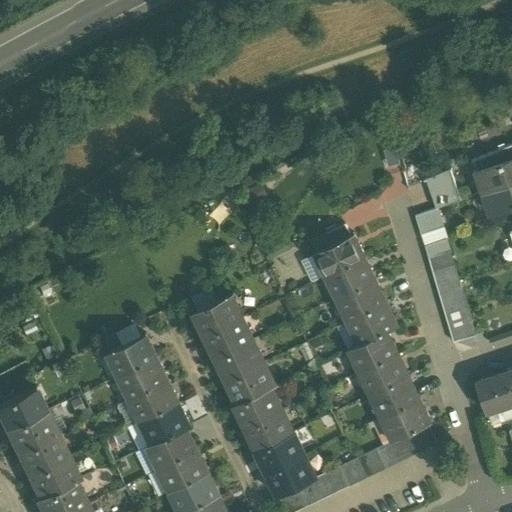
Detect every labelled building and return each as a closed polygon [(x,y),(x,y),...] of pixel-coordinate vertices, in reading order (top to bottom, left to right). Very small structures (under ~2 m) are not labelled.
[(511,143),(473,160),(477,172),(511,159),(511,143)] [(511,159),(477,172),(484,193),(511,182),(511,159)] [(450,169),(426,179),(436,209),(438,208),(461,200),(450,169)] [(511,182),(484,193),(491,213),(511,206),(511,182)] [(436,209),(416,216),(421,235),(443,228),(444,227),(438,208),(436,209)] [(345,224),(324,234),(329,245),(350,235),(345,224)] [(443,228),(421,235),(425,246),(447,239),(443,228)] [(329,245),(321,249),(332,272),(365,256),(354,233),(350,235),(329,245)] [(447,239),(425,246),(428,258),(450,251),(447,239)] [(450,251),(428,258),(430,262),(435,273),(454,263),(450,251)] [(365,256),(332,272),(343,295),(376,279),(365,256)] [(435,273),(433,274),(439,284),(457,274),(454,263),(435,273)] [(439,284),(437,285),(442,295),(461,286),(457,274),(439,284)] [(376,279),(343,295),(354,318),(387,302),(376,279)] [(442,295),(440,297),(445,307),(464,297),(461,286),(442,295)] [(226,295),(193,312),(204,335),(238,319),(226,295)] [(445,307),(443,308),(449,318),(467,308),(464,297),(445,307)] [(387,302),(354,318),(365,341),(388,330),(398,325),(387,302)] [(449,318),(446,320),(452,330),(471,320),(467,308),(449,318)] [(238,319),(204,335),(215,357),(249,341),(238,319)] [(452,330),(450,331),(456,342),(476,336),(471,320),(452,330)] [(365,341),(354,346),(365,368),(399,352),(388,330),(365,341)] [(146,333),(113,349),(124,373),(157,357),(146,333)] [(249,341),(215,357),(226,380),(260,364),(249,341)] [(399,352),(365,368),(376,391),(410,375),(399,352)] [(157,357),(124,373),(135,395),(168,379),(157,357)] [(260,364),(226,380),(237,402),(266,388),(271,386),(260,364)] [(511,403),(511,395),(504,372),(477,382),(487,412),(511,403)] [(410,375),(376,391),(387,414),(420,398),(410,375)] [(168,379),(135,395),(146,418),(179,402),(168,379)] [(237,402),(233,404),(244,427),(278,411),(266,388),(237,402)] [(30,389),(0,403),(0,413),(7,429),(41,413),(30,389)] [(420,398),(387,414),(398,437),(407,433),(418,428),(428,423),(432,421),(420,398)] [(179,402),(146,418),(157,441),(186,427),(190,425),(179,402)] [(278,411),(244,427),(255,449),(289,433),(278,411)] [(41,413),(7,429),(18,451),(52,435),(41,413)] [(438,443),(428,423),(418,428),(427,448),(438,443)] [(157,441),(153,443),(164,465),(197,449),(186,427),(157,441)] [(427,448),(418,428),(407,433),(417,453),(427,448)] [(289,433),(255,449),(266,472),(300,456),(289,433)] [(398,437),(397,438),(407,458),(417,453),(407,433),(398,437)] [(52,435),(18,451),(29,474),(63,458),(52,435)] [(397,438),(387,443),(397,463),(407,458),(397,438)] [(387,443),(376,448),(386,468),(397,463),(387,443)] [(376,448),(367,452),(377,473),(386,468),(376,448)] [(164,465),(158,468),(169,491),(175,488),(209,472),(197,449),(164,465)] [(377,473),(367,452),(358,457),(368,477),(377,473)] [(300,456),(266,472),(278,495),(289,490),(299,485),(309,480),(312,479),(300,456)] [(358,457),(349,461),(359,481),(368,477),(358,457)] [(63,458),(29,474),(40,497),(71,482),(74,481),(63,458)] [(359,481),(349,461),(340,465),(350,486),(359,481)] [(350,486),(340,465),(329,471),(339,491),(350,486)] [(329,471),(319,475),(329,496),(339,491),(329,471)] [(209,472),(175,488),(186,511),(220,494),(209,472)] [(329,496),(319,475),(312,479),(309,480),(319,500),(329,496)] [(319,500),(309,480),(299,485),(309,505),(319,500)] [(40,497),(37,499),(43,511),(66,511),(82,505),(71,482),(40,497)] [(309,505),(299,485),(289,490),(299,510),(309,505)] [(289,490),(278,495),(286,511),(294,511),(299,510),(289,490)] [(228,511),(220,494),(186,511),(228,511)]
